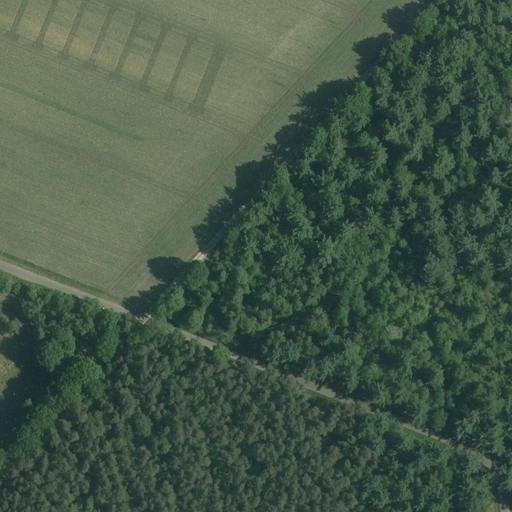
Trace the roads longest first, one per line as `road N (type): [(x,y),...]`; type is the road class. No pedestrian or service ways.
road 1 (track): [(0,479),(435,0)]
road 2 (unclassified): [(507,511),(497,470),(481,455),(0,263)]
road 3 (track): [(454,442),(365,76)]
